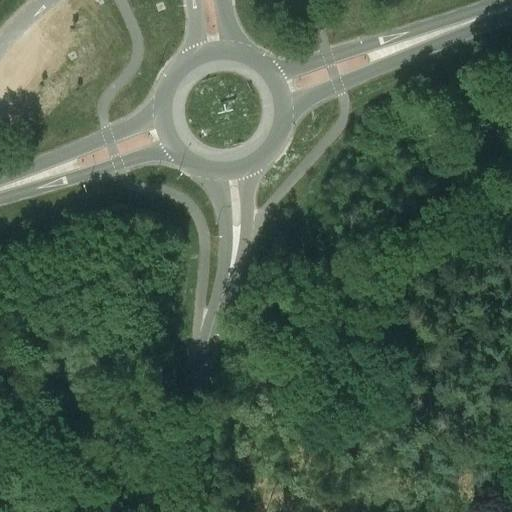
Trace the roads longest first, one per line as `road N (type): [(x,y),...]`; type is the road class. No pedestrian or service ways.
road 1 (secondary): [(511,3),(266,72)]
road 2 (secondary): [(281,105),(511,11)]
road 3 (unclassified): [(187,511),(201,354),(218,308)]
road 4 (secondary): [(0,198),(173,150)]
road 5 (secondary): [(159,115),(0,177)]
road 6 (unclassified): [(218,308),(240,248),(250,164)]
road 7 (unclassified): [(215,172),(227,248),(218,308)]
